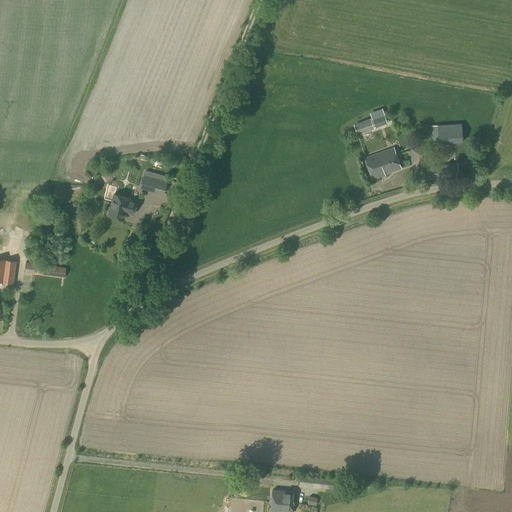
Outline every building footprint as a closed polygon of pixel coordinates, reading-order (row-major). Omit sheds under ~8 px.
[(375,128),(387,124),(382,109),(370,113),(375,128)] [(357,136),(374,129),(370,118),(353,125),(357,136)] [(432,143),(463,142),(463,124),(432,125),(432,143)] [(372,180),(384,175),(384,174),(400,169),(393,148),(365,159),(372,180)] [(423,182),(459,176),(457,164),(421,169),(423,182)] [(164,193),(167,182),(160,180),(144,176),(141,187),(164,193)] [(133,214),(136,202),(129,200),(129,198),(114,194),(108,216),(124,220),(126,212),(133,214)] [(0,259),(0,281),(13,283),(16,261),(0,259)] [(65,278),(66,267),(25,263),(24,273),(65,278)] [(346,491),(347,481),(300,476),(299,487),(346,491)] [(292,511),(294,492),(272,490),(270,511),(292,511)] [(317,498),(309,496),(307,504),(315,506),(317,498)]
